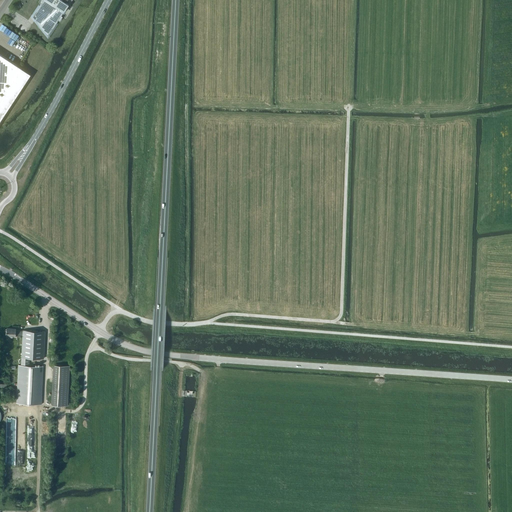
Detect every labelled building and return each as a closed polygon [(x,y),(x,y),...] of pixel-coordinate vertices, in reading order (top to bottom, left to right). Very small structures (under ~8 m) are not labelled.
[(41,0),(40,2),(41,3),(33,15),(36,18),(35,20),(40,26),(39,27),(40,26),(48,36),(58,20),(60,21),(62,16),(61,16),(69,4),(66,3),(67,0),(41,0)] [(0,117),(28,74),(20,69),(21,68),(0,54),(0,117)] [(5,328),(5,335),(14,336),(14,335),(21,335),(21,357),(28,358),(43,358),(44,331),(22,330),(22,331),(14,330),(14,328),(5,328)] [(17,365),(16,403),(40,404),(42,367),(28,366),(28,358),(21,357),(20,365),(17,365)] [(52,365),(50,405),(66,406),(68,366),(52,365)]
